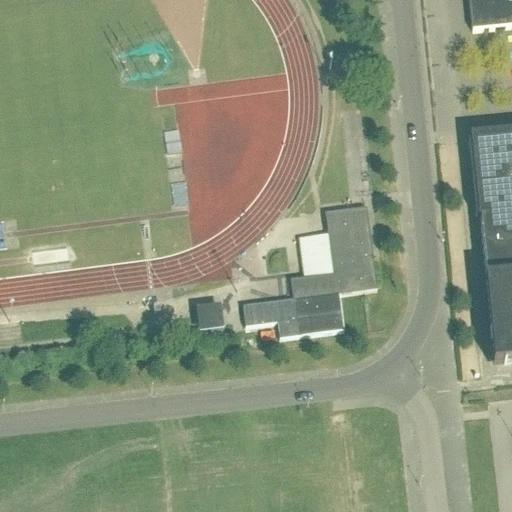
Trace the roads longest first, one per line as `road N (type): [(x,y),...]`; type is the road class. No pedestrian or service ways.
road 1 (unclassified): [(395,379),(0,428)]
road 2 (unclassified): [(395,379),(428,301),(400,0)]
road 3 (unclassified): [(436,511),(425,419),(395,379)]
